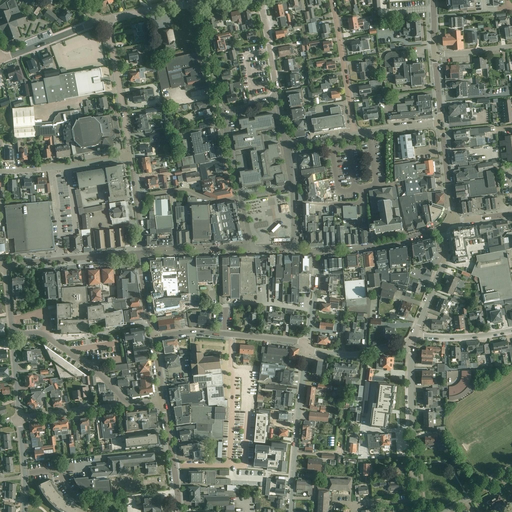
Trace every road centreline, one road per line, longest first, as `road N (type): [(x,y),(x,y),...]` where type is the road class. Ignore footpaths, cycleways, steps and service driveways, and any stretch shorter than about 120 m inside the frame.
road 1 (residential): [(288,511),(306,349)]
road 2 (residential): [(417,498),(412,342)]
road 3 (residential): [(135,404),(41,333),(12,335)]
road 4 (residential): [(130,157),(106,19)]
road 5 (residential): [(354,134),(331,0)]
road 6 (residential): [(5,265),(139,253)]
road 7 (residential): [(0,170),(130,157)]
road 8 (residential): [(210,332),(213,306),(311,310)]
road 9 (residential): [(414,336),(444,259),(449,220)]
